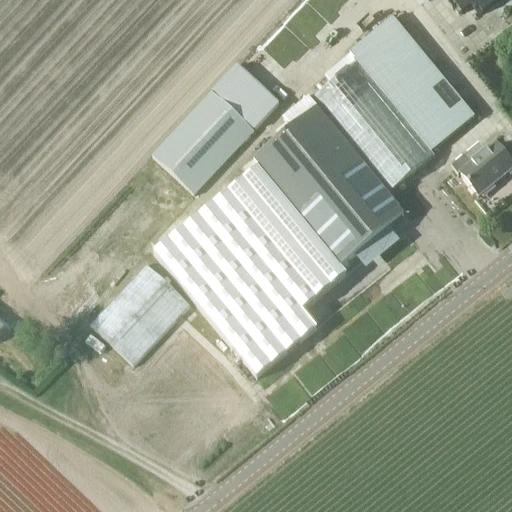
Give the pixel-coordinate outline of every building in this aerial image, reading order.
[(259,169),(153,257),(257,382),(317,332),(302,314),(348,277),(342,270),(404,218),(388,198),(434,160),(431,156),(474,120),(392,20),(348,56),(357,66),(311,104),(309,101),(283,122),(291,132),(254,163),(259,169)] [(211,95),(152,158),(195,198),(254,135),(211,95)] [(511,166),(496,146),(484,155),(478,147),(451,170),(458,179),(460,178),(478,200),(511,172),(511,166)] [(190,310),(146,268),(89,328),(134,370),(190,310)] [(366,329),(356,337),(364,346),(374,338),(366,329)]
